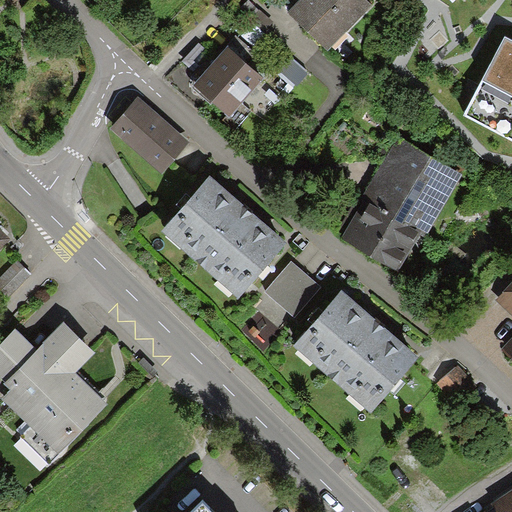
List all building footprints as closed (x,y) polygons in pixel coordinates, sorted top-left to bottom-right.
[(373,6),(366,0),(304,0),(292,13),(332,50),(373,6)] [(464,118),(511,142),(511,43),(505,40),(464,118)] [(261,80),(224,49),(194,85),(230,116),(261,80)] [(152,111),(134,97),(108,130),(162,174),(189,140),(152,111)] [(453,171),(397,139),(342,232),(398,264),(453,171)] [(248,208),(209,176),(162,233),(240,298),(287,241),(248,208)] [(0,254),(10,246),(0,235),(0,225),(2,224),(0,222),(0,254)] [(316,286),(289,261),(263,290),(290,314),(316,286)] [(18,263),(0,279),(0,291),(7,299),(31,277),(18,263)] [(511,280),(495,297),(511,314),(511,332),(499,345),(511,358),(511,280)] [(336,285),(289,340),(366,405),(413,351),(336,285)] [(94,355),(65,327),(41,354),(18,333),(0,352),(0,401),(29,428),(21,438),(52,467),(108,406),(75,375),(94,355)] [(498,510),(494,511),(511,511),(511,484),(490,499),(498,510)] [(225,511),(208,495),(190,511),(225,511)]
